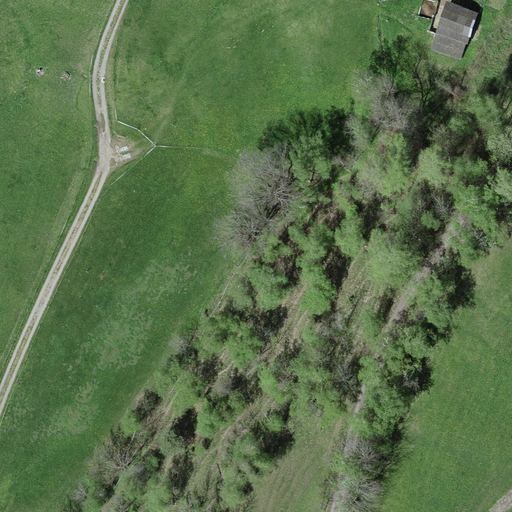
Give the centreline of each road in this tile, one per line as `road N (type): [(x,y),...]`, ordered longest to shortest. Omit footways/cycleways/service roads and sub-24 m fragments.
road 1 (track): [(122,0),(98,70),(103,136),(96,183),(0,401)]
road 2 (track): [(511,176),(431,252),(389,323),(355,409),(332,511)]
